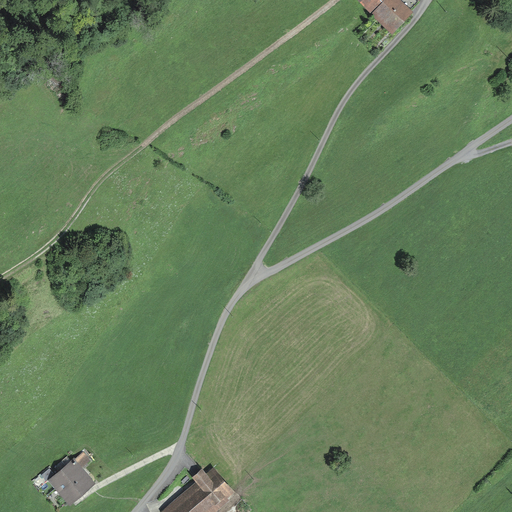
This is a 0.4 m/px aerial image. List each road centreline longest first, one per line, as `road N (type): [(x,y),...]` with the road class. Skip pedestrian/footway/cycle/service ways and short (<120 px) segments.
road 1 (unclassified): [(137,511),(179,448),(200,369),(248,279),(393,202),(511,118)]
road 2 (track): [(336,0),(104,176),(61,234),(0,278)]
